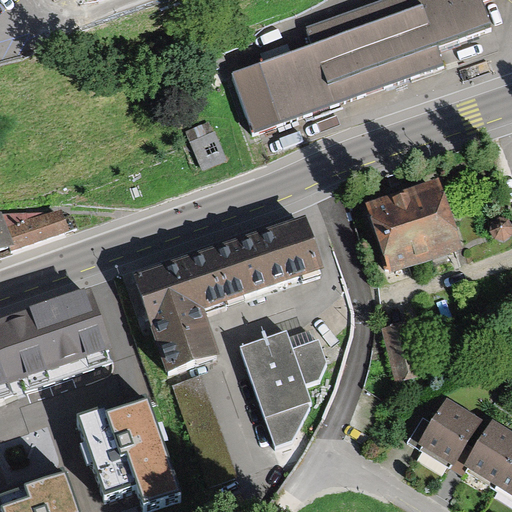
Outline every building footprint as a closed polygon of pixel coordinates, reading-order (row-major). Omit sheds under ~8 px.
[(380,0),(306,26),(312,45),(232,73),(253,132),(446,64),(439,46),(492,28),(482,0),(380,0)] [(401,190),(365,202),(389,273),(463,248),(439,177),(401,190)] [(14,247),(9,249),(10,251),(70,231),(61,210),(43,214),(42,212),(2,213),(14,247)] [(0,211),(0,252),(9,249),(14,247),(2,213),(1,211),(0,211)] [(325,267),(307,215),(257,232),(134,274),(149,317),(168,372),(220,354),(206,313),(322,273),(320,268),(325,267)] [(511,223),(508,219),(500,217),(492,222),(490,231),(495,238),(504,241),(511,235),(511,231),(511,223)] [(0,400),(116,361),(90,286),(50,300),(0,316),(0,400)] [(410,321),(381,329),(395,384),(424,376),(410,321)] [(294,349),(318,339),(314,328),(289,338),(294,349)] [(289,338),(287,331),(240,346),(275,446),(293,441),(312,402),(306,384),(319,380),(327,363),(318,339),(294,349),(289,338)] [(201,376),(171,386),(206,487),(235,477),(201,376)] [(483,419),(447,397),(431,423),(418,444),(423,446),(420,451),(449,469),(453,464),(455,465),(480,425),(483,419)] [(180,492),(149,398),(117,408),(107,411),(106,407),(79,416),(105,494),(138,484),(145,504),(180,492)] [(418,444),(431,423),(423,418),(408,443),(420,451),(423,446),(418,444)] [(468,467),(497,485),(511,460),(511,431),(492,419),(486,429),(464,465),(468,467)] [(486,429),(480,425),(455,465),(453,464),(449,469),(462,477),(466,472),(468,467),(464,465),(486,429)] [(511,460),(497,485),(511,494),(511,460)] [(511,494),(497,485),(468,467),(466,472),(511,500),(511,494)] [(27,484),(0,493),(0,507),(1,511),(79,511),(66,470),(36,480),(26,483),(27,484)]
